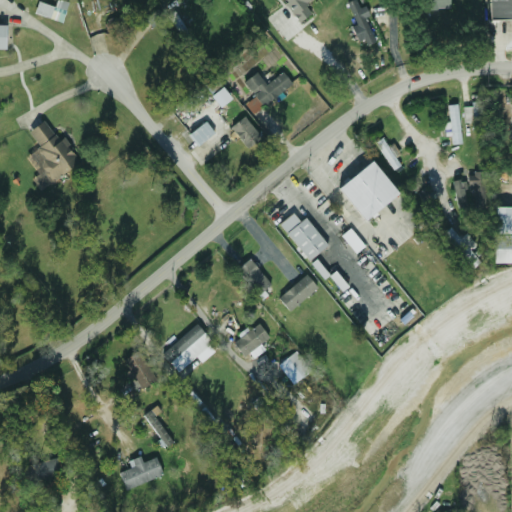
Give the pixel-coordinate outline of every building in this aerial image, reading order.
[(122,0),(132,9),(140,0),(122,0)] [(282,0),(299,22),(310,14),(303,4),(307,0),(282,0)] [(367,16),(359,0),(350,0),(345,2),(355,24),(351,26),(360,46),(373,40),(363,18),(367,16)] [(448,0),(414,0),(414,8),(448,8),(448,0)] [(511,0),(487,0),(488,20),(511,20),(511,0)] [(60,22),(64,11),(37,2),(34,12),(60,22)] [(166,16),(191,52),(197,48),(172,12),(166,16)] [(264,84),(256,72),(242,81),(259,106),(290,84),(281,72),(264,84)] [(209,96),(219,107),(231,98),(221,86),(209,96)] [(446,134),(451,134),(451,143),(457,143),(457,104),(446,104),(446,134)] [(463,121),(471,121),(471,128),(479,128),(479,104),(463,104),(463,121)] [(260,137),(243,116),(229,127),(246,148),(260,137)] [(79,162),(62,138),(57,141),(43,120),(22,134),(55,179),(79,162)] [(196,146),(213,133),(204,121),(187,134),(196,146)] [(375,142),(392,168),(397,164),(381,138),(375,142)] [(366,221),(398,194),(372,161),(339,189),(366,221)] [(481,173),(466,174),(467,188),(473,187),(473,195),(483,194),(481,173)] [(453,180),(455,211),(466,210),(465,180),(453,180)] [(422,198),(434,220),(439,217),(427,195),(422,198)] [(511,217),(511,206),(494,206),(494,233),(511,233),(511,217)] [(299,221),(291,212),(277,225),(308,260),(326,244),(303,218),(299,221)] [(474,244),(463,232),(457,237),(449,228),(442,235),(473,266),(478,261),(468,251),(474,244)] [(511,262),(511,234),(494,234),(493,262),(511,262)] [(511,294),(511,259),(508,256),(491,274),(511,294)] [(236,267),(251,292),(266,284),(251,258),(236,267)] [(276,297),(287,311),(316,288),(305,274),(276,297)] [(161,352),(175,369),(182,363),(183,365),(211,342),(195,323),(161,352)] [(231,341),(241,355),(267,338),(257,324),(231,341)] [(122,360),(138,385),(154,374),(137,350),(122,360)] [(142,415),(165,444),(170,440),(147,411),(142,415)] [(117,472),(124,489),(161,474),(155,456),(140,462),(138,456),(130,459),(133,466),(117,472)] [(24,482),(62,473),(58,457),(21,466),(24,482)] [(32,507),(33,511),(47,511),(45,502),(32,507)]
